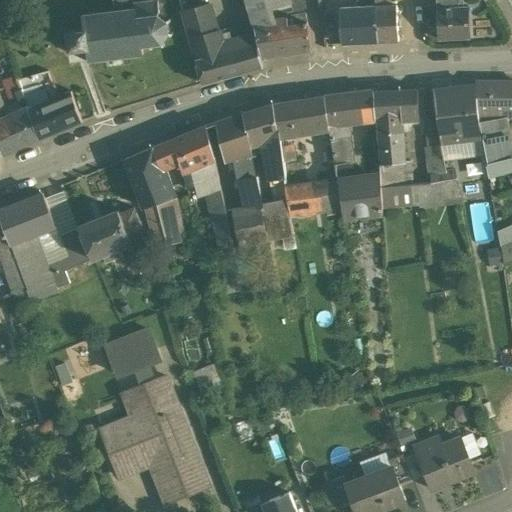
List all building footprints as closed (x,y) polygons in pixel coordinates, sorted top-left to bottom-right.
[(143,0),(113,0),(115,11),(134,9),(133,4),(144,2),(143,0)] [(303,0),(245,0),(255,33),(255,35),(261,59),(311,51),(303,0)] [(331,8),(329,0),(316,0),(318,8),(331,8)] [(375,0),(375,7),(378,42),(398,41),(396,6),(391,6),(390,0),(375,0)] [(437,0),(438,9),(466,8),(465,0),(437,0)] [(115,11),(83,15),(84,28),(87,49),(89,63),(94,62),(94,61),(143,54),(142,46),(149,45),(150,49),(153,49),(152,45),(160,44),(162,47),(165,46),(162,42),(168,35),(171,36),(172,33),(169,32),(167,23),(170,21),(169,18),(166,20),(159,15),(160,11),(159,1),(144,2),(133,4),(134,9),(115,11)] [(202,6),(182,12),(193,49),(222,42),(219,31),(216,32),(208,5),(202,6)] [(375,7),(340,8),(342,45),(378,43),(378,42),(375,7)] [(438,9),(436,9),(438,40),(470,38),(469,8),(466,8),(438,9)] [(84,28),(67,30),(70,51),(87,49),(84,28)] [(255,35),(239,38),(245,72),(263,67),(261,59),(255,35)] [(222,42),(193,49),(203,85),(245,72),(239,38),(222,42)] [(48,71),(18,80),(23,91),(52,82),(48,71)] [(511,82),(476,82),(475,83),(476,86),(477,99),(477,100),(478,110),(478,111),(497,111),(511,111),(511,82)] [(476,86),(433,91),(438,121),(441,140),(481,135),(480,122),(478,111),(478,110),(477,100),(477,99),(476,86)] [(374,90),(356,92),(360,122),(375,121),(374,90)] [(71,91),(29,108),(29,110),(40,139),(82,122),(71,91)] [(400,91),(376,92),(380,164),(379,164),(380,175),(381,187),(397,185),(397,171),(410,170),(410,163),(404,163),(400,91)] [(356,92),(324,96),(329,130),(336,172),(337,180),(337,182),(354,179),(352,163),(353,163),(347,124),(360,122),(356,92)] [(324,96),(273,105),(280,138),(329,130),(324,96)] [(273,104),(243,113),(249,145),(263,143),(267,161),(268,161),(271,179),(284,177),(282,162),(281,147),(280,138),(273,105),(273,104)] [(0,121),(0,147),(3,156),(40,139),(29,110),(28,109),(3,120),(0,121)] [(497,111),(478,111),(480,122),(499,119),(497,111)] [(511,117),(511,111),(497,111),(499,119),(506,157),(511,156),(504,118),(511,117)] [(242,114),(215,123),(223,162),(234,159),(235,159),(250,156),(248,145),(242,114)] [(480,122),(487,163),(506,158),(506,157),(499,119),(480,122)] [(441,140),(438,121),(426,122),(428,147),(442,145),(441,140)] [(206,126),(173,139),(179,162),(182,172),(214,159),(206,126)] [(173,139),(124,160),(142,207),(143,207),(156,202),(164,233),(164,235),(182,231),(180,221),(176,199),(173,200),(171,196),(172,196),(161,169),(179,162),(173,139)] [(446,171),(442,145),(428,147),(430,174),(446,171)] [(292,146),(281,147),(282,162),(294,160),(292,146)] [(235,159),(243,194),(258,191),(251,155),(250,156),(235,159)] [(511,172),(511,159),(511,156),(506,157),(506,158),(487,163),(488,165),(486,166),(488,179),(511,172)] [(284,177),(286,188),(307,185),(302,160),(294,160),(282,162),(284,177)] [(446,171),(430,174),(430,183),(432,183),(433,192),(458,188),(455,169),(446,171)] [(397,171),(397,185),(411,184),(410,170),(397,171)] [(354,179),(337,182),(342,207),(344,218),(383,213),(382,209),(381,187),(380,175),(354,179)] [(284,177),(271,179),(275,201),(288,199),(286,188),(284,177)] [(307,185),(286,188),(288,199),(290,214),(342,207),(337,182),(337,180),(332,181),(307,185)] [(432,183),(430,183),(417,184),(419,205),(435,205),(433,192),(432,183)] [(419,205),(417,184),(411,184),(397,185),(381,187),(382,209),(419,205)] [(458,188),(433,192),(435,205),(462,203),(458,188)] [(221,189),(204,194),(207,209),(224,205),(221,189)] [(243,194),(245,207),(261,204),(258,191),(243,194)] [(43,194),(0,210),(0,218),(6,236),(9,246),(56,226),(43,194)] [(288,199),(275,201),(261,204),(268,238),(293,233),(290,214),(288,199)] [(156,202),(143,207),(151,236),(164,233),(156,202)] [(239,247),(268,241),(268,238),(261,204),(245,207),(232,210),(239,247)] [(224,205),(207,209),(210,219),(212,219),(213,219),(227,215),(224,205)] [(480,231),(491,229),(486,205),(475,207),(480,231)] [(145,235),(134,208),(120,214),(131,241),(145,235)] [(119,210),(102,217),(99,211),(92,214),(95,220),(78,227),(79,229),(92,261),(104,256),(107,262),(112,260),(115,266),(121,263),(118,257),(124,255),(121,249),(132,244),(120,214),(119,210)] [(232,240),(227,215),(213,219),(218,244),(219,244),(232,240)] [(503,264),(511,260),(511,225),(498,231),(503,264)] [(59,238),(64,253),(66,252),(68,256),(72,268),(92,261),(79,229),(59,238)] [(293,233),(268,238),(268,241),(272,259),(297,255),(293,233)] [(9,246),(6,236),(0,237),(0,262),(2,261),(19,311),(31,306),(28,299),(25,288),(20,275),(20,274),(19,271),(9,246)] [(240,278),(232,240),(219,244),(226,281),(240,278)] [(27,272),(20,275),(25,288),(41,281),(65,271),(72,268),(68,256),(61,259),(27,272)] [(69,282),(65,271),(41,281),(46,291),(46,293),(56,288),(69,282)] [(25,288),(28,299),(46,291),(41,281),(25,288)] [(28,299),(31,306),(31,307),(60,296),(56,288),(46,293),(46,291),(28,299)] [(167,376),(154,381),(148,364),(160,359),(148,330),(107,346),(118,375),(135,369),(142,386),(125,393),(134,417),(101,430),(119,478),(151,466),(166,504),(209,487),(167,376)] [(73,383),(66,364),(55,368),(63,387),(73,383)] [(65,454),(82,449),(76,433),(52,440),(58,457),(65,454)] [(461,437),(443,445),(439,437),(416,446),(418,452),(427,475),(433,490),(435,489),(434,488),(451,481),(452,483),(453,482),(452,480),(474,471),(469,459),(481,454),(473,434),(461,438),(461,437)] [(82,449),(65,454),(73,474),(89,468),(82,449)] [(418,452),(404,457),(413,480),(427,475),(418,452)] [(403,454),(389,459),(392,467),(394,467),(401,485),(413,481),(404,457),(403,454)] [(347,484),(346,485),(353,503),(356,511),(375,511),(406,500),(401,485),(394,467),(392,467),(347,484)] [(344,476),(331,481),(342,507),(353,503),(346,485),(347,484),(344,476)] [(297,511),(289,492),(261,504),(264,511),(297,511)]
